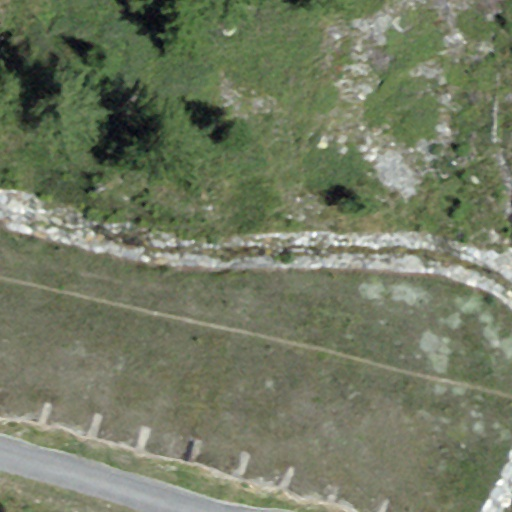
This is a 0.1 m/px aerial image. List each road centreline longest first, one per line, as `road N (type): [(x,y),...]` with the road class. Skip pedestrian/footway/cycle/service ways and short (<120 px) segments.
road 1 (primary): [(0,348),(511,502)]
road 2 (residential): [(206,511),(0,450)]
